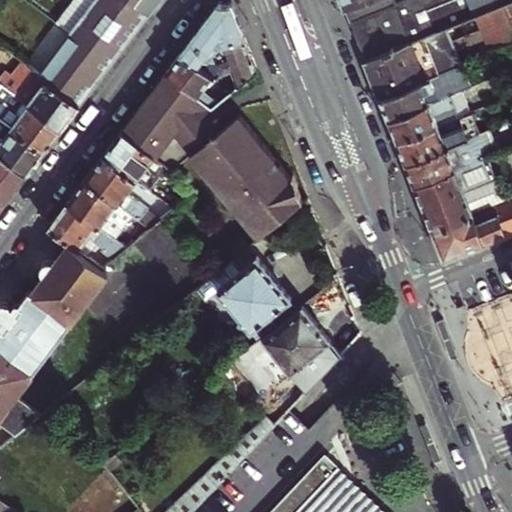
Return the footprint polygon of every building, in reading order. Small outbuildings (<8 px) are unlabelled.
[(98,0),(94,6),(43,73),(84,103),(136,35),(161,3),(162,0),(98,0)] [(51,0),(48,4),(78,27),(94,6),(86,0),(51,0)] [(230,0),(223,0),(187,48),(203,60),(206,54),(223,62),(234,52),(230,40),(249,32),(243,17),(237,1),(230,0)] [(342,0),(345,8),(350,19),(396,1),(395,0),(342,0)] [(357,39),(366,60),(447,27),(484,12),(505,4),(511,0),(400,0),(396,1),(350,19),(354,29),(355,34),(357,39)] [(447,27),(366,59),(373,78),(380,97),(440,73),(450,69),(462,64),(458,52),(484,41),(490,54),(499,50),(509,46),(511,44),(511,20),(505,4),(475,16),(480,32),(453,42),(447,27)] [(206,54),(203,60),(231,81),(227,86),(231,90),(262,64),(255,48),(249,32),(230,40),(234,52),(223,62),(206,54)] [(227,92),(231,90),(227,86),(231,81),(203,60),(187,48),(171,70),(197,89),(215,103),(227,92)] [(12,70),(4,80),(67,127),(77,113),(84,103),(43,73),(28,61),(18,75),(12,70)] [(450,69),(440,73),(448,94),(459,91),(456,84),(450,69)] [(182,109),(197,89),(171,70),(145,105),(127,128),(160,153),(177,130),(162,118),(173,103),(182,109)] [(448,94),(440,73),(380,97),(384,108),(389,118),(448,94)] [(67,127),(8,83),(3,79),(0,77),(0,95),(5,99),(13,105),(5,116),(49,150),(59,137),(67,127)] [(467,81),(456,84),(459,91),(460,90),(466,88),(469,86),(467,81)] [(466,88),(460,90),(464,102),(469,100),(466,88)] [(215,103),(197,89),(182,109),(173,103),(162,118),(177,130),(160,153),(173,164),(176,166),(189,153),(202,167),(240,207),(221,155),(267,136),(252,119),(248,123),(240,115),(249,105),(237,92),(233,97),(227,92),(215,103)] [(448,94),(389,118),(393,129),(398,140),(438,124),(460,116),(456,105),(464,102),(460,90),(459,91),(448,94)] [(0,95),(0,112),(5,116),(13,105),(0,95)] [(468,112),(464,102),(456,105),(460,116),(468,112)] [(0,147),(32,172),(41,160),(49,150),(5,116),(0,123),(0,147)] [(463,125),(460,116),(438,124),(441,135),(463,125)] [(406,162),(468,138),(463,125),(441,135),(438,124),(398,140),(402,151),(406,162)] [(108,153),(140,178),(148,183),(154,188),(173,164),(160,153),(127,128),(122,135),(115,145),(108,153)] [(490,148),(485,133),(470,138),(475,155),(490,148)] [(299,170),(267,136),(221,155),(240,207),(265,233),(287,215),(308,198),(304,184),(299,170)] [(470,138),(468,138),(406,162),(408,167),(411,175),(413,180),(415,184),(454,169),(487,156),(496,153),(494,147),(490,148),(475,155),(470,138)] [(511,146),(496,153),(487,156),(495,179),(504,200),(511,197),(511,146)] [(32,172),(0,147),(0,195),(9,202),(24,183),(28,177),(32,172)] [(140,178),(108,153),(100,165),(89,178),(122,202),(143,218),(151,207),(138,197),(131,192),(140,178)] [(487,156),(454,169),(415,184),(424,208),(434,233),(473,217),(472,214),(496,204),(504,200),(495,179),(487,156)] [(81,189),(72,201),(118,235),(121,238),(127,229),(112,216),(122,202),(89,178),(81,189)] [(131,192),(138,197),(148,183),(140,178),(131,192)] [(0,214),(1,213),(9,202),(0,195),(0,214)] [(473,217),(434,233),(439,246),(444,259),(511,232),(511,197),(504,200),(496,204),(499,212),(475,221),(473,217)] [(118,235),(72,201),(64,212),(54,225),(74,240),(82,247),(93,232),(103,239),(111,245),(114,241),(118,235)] [(472,214),(473,217),(475,221),(499,212),(496,204),(472,214)] [(93,254),(103,239),(93,232),(82,247),(93,254)] [(131,246),(121,238),(118,235),(114,241),(125,251),(131,246)] [(52,310),(108,265),(93,254),(83,247),(74,240),(58,261),(54,260),(50,263),(49,268),(51,270),(36,290),(33,288),(24,301),(29,305),(24,311),(14,302),(8,301),(4,304),(5,310),(17,320),(12,327),(7,323),(0,332),(0,421),(2,419),(20,433),(46,412),(22,393),(69,331),(52,310)] [(229,272),(224,266),(222,268),(186,298),(196,310),(212,298),(209,295),(222,286),(263,337),(298,309),(290,299),(296,294),(279,273),(262,252),(237,273),(233,269),(229,272)] [(115,271),(108,265),(52,310),(69,332),(115,271)] [(255,344),(263,337),(222,286),(209,295),(212,298),(252,346),(255,344)] [(191,511),(364,330),(361,323),(358,316),(349,323),(335,336),(307,301),(298,309),(263,337),(255,344),(287,382),(261,410),(266,416),(165,511),(191,511)] [(387,511),(325,454),(272,511),(387,511)] [(108,463),(113,469),(122,461),(118,455),(108,463)] [(0,511),(18,511),(20,511),(0,496),(0,511)]
